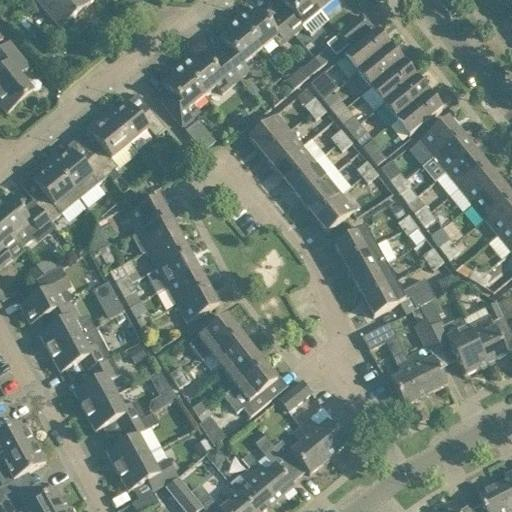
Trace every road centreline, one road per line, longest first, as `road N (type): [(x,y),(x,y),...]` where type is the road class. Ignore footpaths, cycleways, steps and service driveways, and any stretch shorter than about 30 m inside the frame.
road 1 (residential): [(398,475),(308,255),(195,154),(133,72)]
road 2 (residential): [(103,511),(0,336)]
road 3 (residential): [(133,72),(12,159)]
road 4 (unclassified): [(511,113),(422,0)]
road 5 (unclassified): [(398,475),(511,417)]
